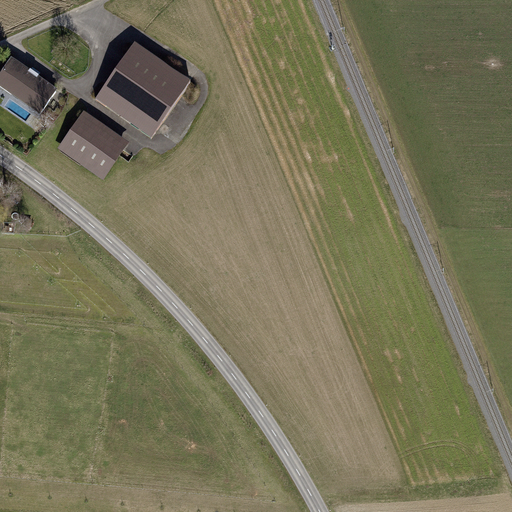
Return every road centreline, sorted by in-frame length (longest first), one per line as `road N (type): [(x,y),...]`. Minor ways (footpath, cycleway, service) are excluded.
road 1 (tertiary): [(321,511),(265,416),(177,306),(99,229),(0,154)]
road 2 (track): [(339,0),(511,404)]
road 3 (track): [(0,48),(116,0)]
